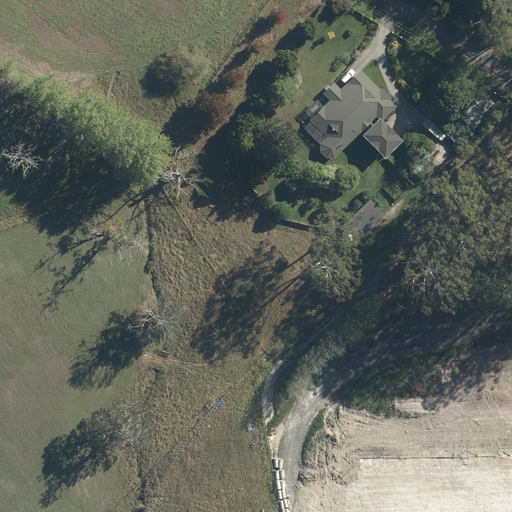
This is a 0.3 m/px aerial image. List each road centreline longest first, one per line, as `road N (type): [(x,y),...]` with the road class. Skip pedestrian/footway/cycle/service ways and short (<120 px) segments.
road 1 (unknown): [(0,59),(28,61),(444,295),(493,336),(511,374)]
road 2 (unknown): [(272,0),(190,158),(138,225),(0,303)]
road 3 (track): [(286,464),(297,427),(324,387),(355,361),(511,320)]
road 4 (residential): [(387,0),(511,71)]
